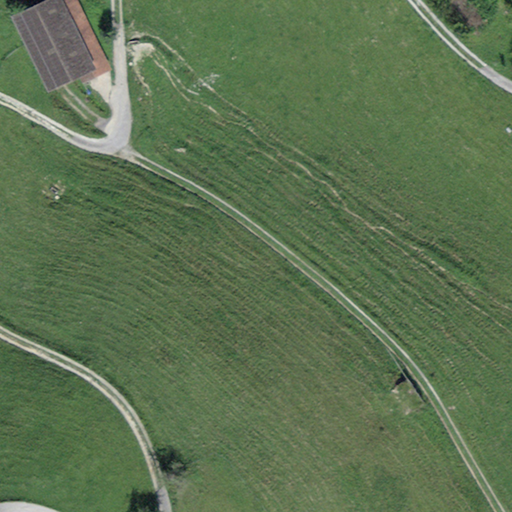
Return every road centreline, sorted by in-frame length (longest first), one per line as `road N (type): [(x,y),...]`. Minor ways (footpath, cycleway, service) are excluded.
road 1 (track): [(501,511),(401,357),(257,231),(117,143)]
road 2 (track): [(0,98),(88,146),(117,143),(116,0)]
road 3 (track): [(163,511),(145,442),(113,395),(0,332)]
road 4 (track): [(413,0),(465,55),(511,87)]
